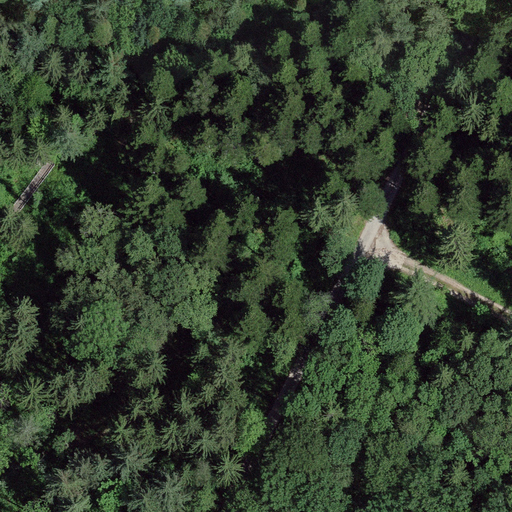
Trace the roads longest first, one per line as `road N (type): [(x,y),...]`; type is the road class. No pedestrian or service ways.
road 1 (track): [(490,0),(229,511)]
road 2 (track): [(511,316),(367,241)]
